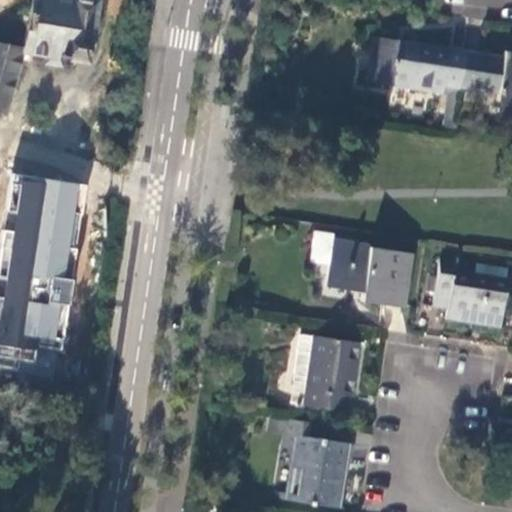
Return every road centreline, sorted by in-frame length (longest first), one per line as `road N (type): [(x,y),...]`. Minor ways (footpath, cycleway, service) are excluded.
road 1 (secondary): [(206,29),(187,50),(173,125),(151,292),(162,309)]
road 2 (secondary): [(162,309),(178,295),(186,249),(214,55),(206,29)]
road 3 (residential): [(430,387),(415,469),(431,499),(457,511)]
road 4 (secondary): [(152,391),(134,424),(124,511)]
road 5 (secondary): [(150,511),(161,429),(152,391)]
